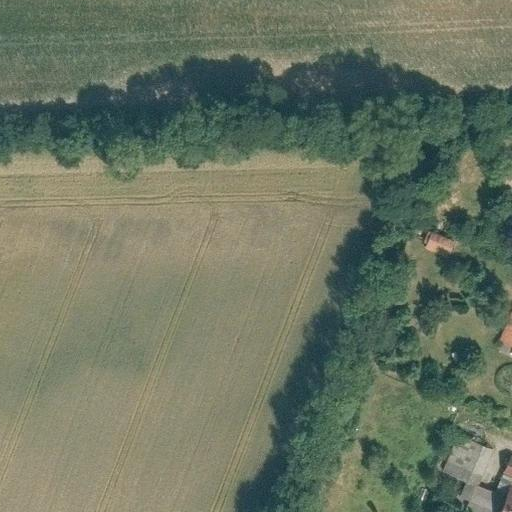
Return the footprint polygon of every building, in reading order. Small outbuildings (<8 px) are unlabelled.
[(424,230),(420,246),(444,252),(448,236),(424,230)] [(494,341),(511,348),(511,302),(510,302),(494,341)] [(453,435),(438,470),(474,485),(489,450),(453,435)] [(511,511),(511,460),(504,457),(498,473),(511,479),(505,494),(502,493),(493,511),(511,511)] [(459,483),(453,499),(486,511),(492,497),(459,483)]
